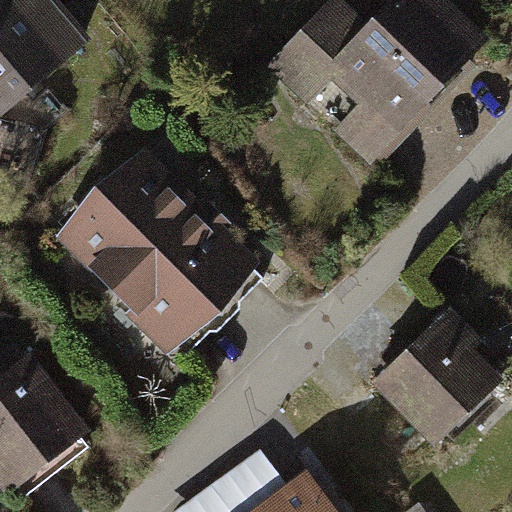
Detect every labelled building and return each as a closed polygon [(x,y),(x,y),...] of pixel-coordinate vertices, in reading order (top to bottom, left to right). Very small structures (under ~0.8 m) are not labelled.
[(0,0),(0,119),(95,37),(63,0),(0,0)] [(346,0),(325,0),(266,63),(308,102),(332,76),(360,102),(335,128),(372,163),(492,36),(454,0),(388,0),(369,20),(346,0)] [(95,181),(55,234),(168,350),(261,259),(148,144),(95,181)] [(451,304),(372,381),(436,446),(506,378),(476,347),(484,338),(451,304)] [(0,485),(5,492),(91,426),(30,349),(25,353),(15,341),(0,352),(0,485)] [(343,511),(307,465),(246,511),(343,511)] [(429,511),(421,502),(407,511),(429,511)]
